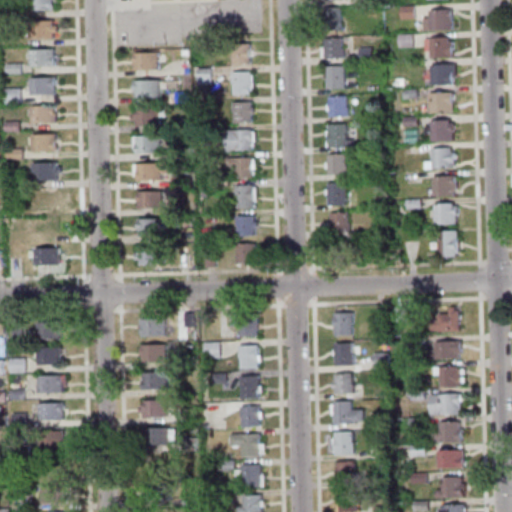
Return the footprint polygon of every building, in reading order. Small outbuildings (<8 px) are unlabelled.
[(51,0),(52,9),(29,10),(29,0),(51,0)] [(414,19),(401,19),(401,6),(414,6),(414,19)] [(325,8),(341,8),(342,30),(325,31),(325,8)] [(424,18),(430,18),(430,11),(452,10),(452,30),(425,31),(424,18)] [(30,21),(51,20),(52,37),(30,38),(30,21)] [(399,48),(399,34),(412,34),(413,48),(399,48)] [(325,39),(342,38),(342,58),(321,59),(321,48),(325,47),(325,39)] [(425,39),(449,39),(449,43),(452,43),(452,58),(431,59),(431,51),(426,51),(425,39)] [(233,44),(234,65),(251,64),(250,44),(233,44)] [(31,49),(54,49),(54,66),(31,66),(31,49)] [(359,49),(372,49),(372,62),(360,62),(359,49)] [(135,53),(158,52),(159,69),(133,69),(133,60),(135,60),(135,53)] [(7,73),(7,63),(22,63),(22,73),(7,73)] [(455,64),(456,78),(453,78),(453,85),(432,86),(431,65),(455,64)] [(344,66),(345,88),(327,89),(326,67),(344,66)] [(197,69),(197,85),(211,84),(211,69),(197,69)] [(232,72),(232,83),(234,83),(234,94),(251,94),(251,72),(232,72)] [(54,77),(55,93),(31,94),(31,77),(54,77)] [(159,80),(159,97),(137,98),(136,81),(159,80)] [(21,88),(21,102),(5,102),(5,89),(21,88)] [(403,100),(402,91),(416,90),(417,98),(403,100)] [(174,93),(174,104),(190,103),(189,93),(174,93)] [(431,93),(453,93),(453,112),(432,113),(431,93)] [(330,117),(329,97),(346,97),(346,108),(347,108),(347,117),(330,117)] [(232,102),(233,123),(251,122),(251,114),(253,114),(253,107),(250,107),(250,101),(232,102)] [(32,106),(56,105),(57,122),(32,123),(32,106)] [(161,125),(137,125),(137,120),(132,120),(132,113),(137,113),(137,109),(161,108),(161,125)] [(418,126),(403,127),(403,117),(418,117),(418,126)] [(450,120),(450,123),(453,123),(454,133),(453,133),(453,141),(432,141),(431,120),(450,120)] [(5,132),(5,121),(19,121),(20,131),(5,132)] [(175,121),(175,131),(190,131),(190,121),(175,121)] [(345,123),(345,140),(351,139),(351,146),(327,146),(327,131),(328,131),(328,124),(345,123)] [(226,152),(253,151),(253,142),(255,142),(255,132),(252,132),(252,130),(226,131),(226,152)] [(55,134),(55,151),(33,151),(33,134),(55,134)] [(161,135),(161,151),(135,152),(135,148),(133,148),(133,136),(161,135)] [(384,140),(385,150),(370,150),(369,140),(384,140)] [(176,148),(176,159),(191,158),(191,148),(176,148)] [(425,162),(432,162),(432,149),(451,148),(451,153),(454,153),(455,168),(425,169),(425,162)] [(22,149),(22,158),(8,158),(8,149),(22,149)] [(328,155),(345,154),(345,166),(347,166),(347,174),(329,174),(328,155)] [(226,166),(236,166),(236,178),(253,177),(253,157),(226,157),(226,166)] [(55,162),(56,167),(61,167),(61,174),(56,174),(56,179),(34,180),(33,163),(55,162)] [(133,163),(168,162),(169,173),(162,173),(162,180),(138,181),(138,176),(134,176),(133,163)] [(454,195),(434,196),(433,176),(456,176),(456,191),(454,191),(454,195)] [(171,177),(172,187),(187,187),(187,177),(171,177)] [(329,183),(346,182),(346,204),(330,205),(329,183)] [(236,185),(237,208),(255,207),(255,201),(257,201),(257,186),(254,186),(254,184),(236,185)] [(163,190),(163,207),(139,208),(139,191),(163,190)] [(34,191),(57,191),(58,207),(35,208),(34,191)] [(407,199),(420,199),(420,208),(407,208),(407,199)] [(435,224),(435,204),(453,204),(453,206),(456,206),(457,215),(456,215),(456,223),(435,224)] [(348,212),(348,232),(332,232),(331,212),(348,212)] [(237,216),(237,236),(255,236),(255,228),(257,228),(257,222),(255,222),(255,215),(237,216)] [(139,219),(140,236),(164,235),(164,218),(139,219)] [(456,256),(439,257),(438,231),(457,231),(458,252),(456,252),(456,256)] [(238,244),(239,254),(238,254),(238,264),(256,263),(256,243),(238,244)] [(164,246),(165,264),(141,265),(140,259),(137,259),(136,253),(140,253),(140,247),(164,246)] [(57,248),(58,264),(36,264),(35,248),(57,248)] [(205,253),(205,266),(215,266),(215,252),(205,253)] [(457,306),(458,330),(438,331),(438,329),(430,329),(429,320),(438,319),(437,314),(449,313),(449,307),(457,306)] [(405,320),(391,321),(390,307),(405,307),(405,320)] [(351,334),(335,335),(334,313),(352,312),(352,323),(351,323),(351,334)] [(185,327),(184,314),(193,313),(194,326),(185,327)] [(240,336),(239,325),(231,325),(231,313),(257,313),(257,335),(240,336)] [(142,336),(141,320),(165,319),(166,335),(142,336)] [(22,337),(13,338),(12,322),(22,321),(22,337)] [(61,338),(37,339),(36,322),(60,321),(61,338)] [(424,346),(410,347),(409,335),(424,334),(424,346)] [(461,353),(458,353),(458,357),(435,358),(435,341),(460,341),(461,353)] [(205,358),(204,343),(219,342),(220,357),(205,358)] [(353,364),(336,365),(335,343),(352,342),(352,354),(353,354),(353,364)] [(143,361),(142,345),(166,344),(167,360),(143,361)] [(241,368),(240,345),(257,345),(258,367),(241,368)] [(38,364),(38,348),(61,346),(62,363),(38,364)] [(388,368),(373,369),(373,354),(388,354),(388,368)] [(11,373),(11,358),(25,358),(25,372),(11,373)] [(405,372),(405,364),(419,364),(420,372),(405,372)] [(440,387),(440,367),(457,366),(457,368),(460,368),(460,386),(440,387)] [(166,389),(143,390),(142,380),(143,380),(143,373),(166,372),(166,389)] [(225,382),(212,383),(212,374),(225,373),(225,382)] [(334,373),(351,373),(351,383),(353,383),(353,392),(335,392),(334,373)] [(65,374),(66,385),(62,385),(62,391),(39,392),(39,376),(65,374)] [(257,376),(258,397),(242,398),(241,385),(240,385),(240,376),(257,376)] [(24,389),(24,399),(10,400),(10,389),(24,389)] [(424,399),(411,400),(410,390),(424,389),(424,399)] [(460,393),(460,413),(430,414),(430,394),(460,393)] [(144,400),(167,399),(168,417),(145,418),(144,413),(140,413),(140,406),(144,406),(144,400)] [(351,401),(351,409),(363,409),(363,421),(352,421),(352,423),(334,424),(334,402),(351,401)] [(39,420),(38,404),(63,403),(63,419),(39,420)] [(243,427),(242,415),(241,415),(241,406),(258,405),(259,426),(243,427)] [(196,421),(182,422),(182,409),(195,408),(196,421)] [(12,412),(25,412),(26,427),(13,427),(12,412)] [(409,428),(409,418),(423,417),(423,428),(409,428)] [(444,443),(443,422),(459,421),(459,428),(461,428),(462,442),(444,443)] [(144,429),(168,428),(168,430),(174,429),(175,443),(168,443),(168,444),(145,445),(144,429)] [(63,430),(64,447),(41,448),(41,431),(63,430)] [(336,454),(335,432),(352,432),(353,443),(354,443),(354,454),(336,454)] [(231,445),(231,435),(259,434),(260,444),(264,443),(264,454),(260,454),(260,456),(243,457),(243,444),(231,445)] [(184,451),(183,438),(197,438),(197,450),(184,451)] [(68,450),(67,441),(56,442),(57,451),(68,450)] [(30,455),(17,455),(17,445),(29,445),(30,455)] [(425,455),(410,456),(410,445),(424,445),(425,455)] [(463,451),(463,467),(438,468),(437,451),(463,451)] [(145,456),(145,476),(173,476),(173,456),(145,456)] [(234,470),(220,471),(220,461),(234,461),(234,470)] [(337,462),(354,461),(354,471),(355,471),(355,480),(337,480),(337,462)] [(261,463),(261,474),(263,474),(263,486),(243,487),(242,464),(261,463)] [(68,465),(45,465),(45,478),(68,478),(68,465)] [(411,483),(411,473),(426,473),(427,483),(411,483)] [(443,497),(435,497),(435,490),(442,489),(442,477),(461,477),(461,483),(463,483),(464,497),(443,497)] [(0,487),(0,478),(7,478),(8,487),(0,487)] [(169,482),(170,500),(146,501),(145,485),(149,485),(149,483),(169,482)] [(43,503),(42,487),(63,486),(64,502),(43,503)] [(358,511),(340,511),(339,490),(357,489),(358,511)] [(232,502),(217,502),(217,493),(231,492),(232,502)] [(198,505),(185,506),(184,496),(197,495),(198,505)] [(261,511),(238,511),(238,506),(244,506),(244,495),(261,495),(261,511)] [(16,507),(16,499),(29,498),(30,507),(16,507)] [(428,511),(414,511),(413,501),(428,501),(428,511)]
